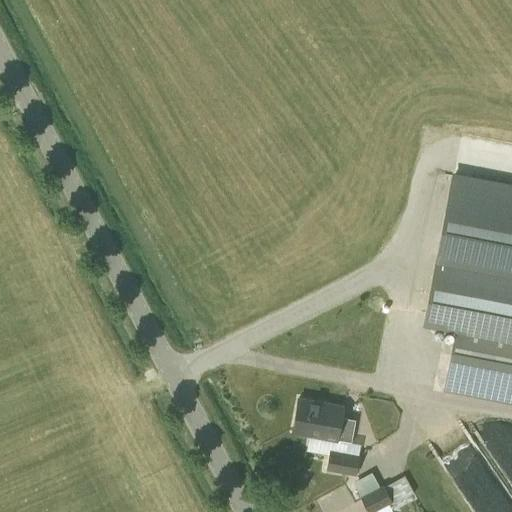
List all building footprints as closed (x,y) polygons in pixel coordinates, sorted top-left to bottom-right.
[(511,189),(452,177),(423,324),(455,330),(443,389),(511,402),(511,189)] [(299,398),(292,431),(308,434),(351,442),(355,420),(341,417),(343,406),(319,402),(311,400),(299,398)] [(329,452),(326,469),(356,475),(356,474),(360,456),(360,454),(357,454),(331,449),(330,448),(329,452)] [(387,482),(395,501),(413,493),(405,474),(387,482)] [(379,486),(361,495),(363,500),(369,511),(371,511),(384,505),(392,501),(393,501),(384,484),(383,483),(379,486)]
